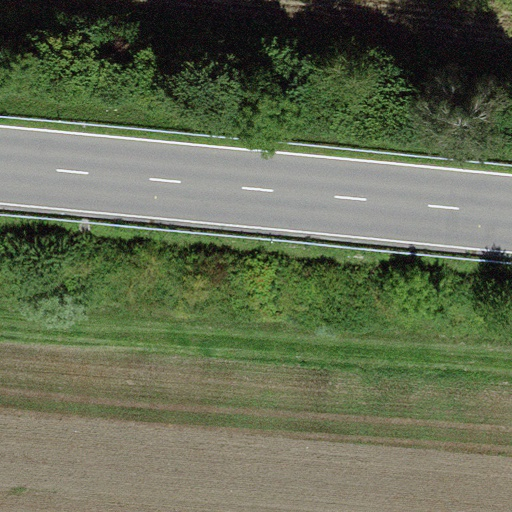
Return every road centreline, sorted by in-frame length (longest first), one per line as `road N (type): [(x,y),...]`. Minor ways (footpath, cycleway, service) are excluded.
road 1 (primary): [(511,213),(0,164)]
road 2 (track): [(0,42),(511,82)]
